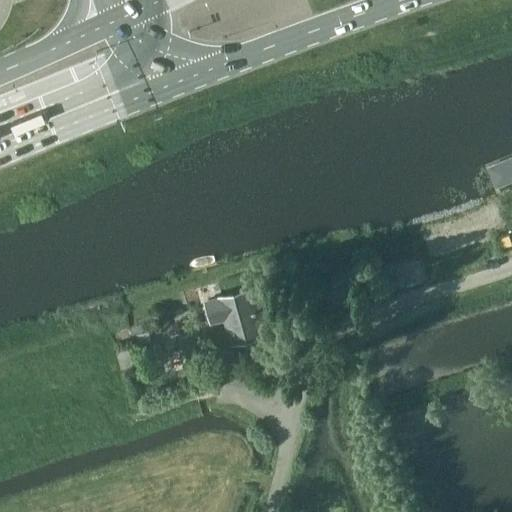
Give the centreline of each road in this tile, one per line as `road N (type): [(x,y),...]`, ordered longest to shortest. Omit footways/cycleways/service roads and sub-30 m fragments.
road 1 (unclassified): [(270,511),(298,400),(321,348),(370,310),(511,266)]
road 2 (track): [(0,447),(217,393),(298,400)]
road 3 (primary): [(167,80),(411,0)]
road 4 (primary): [(0,136),(167,80)]
